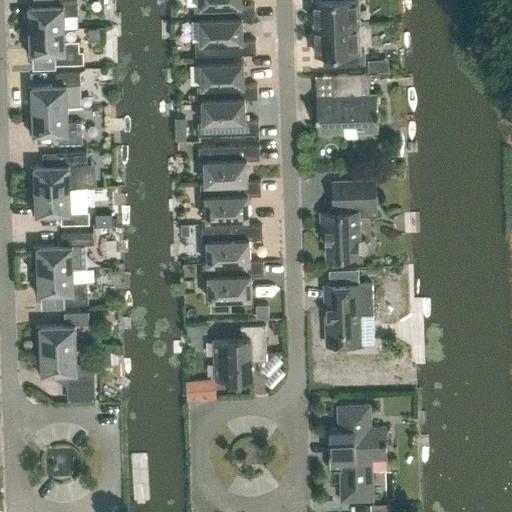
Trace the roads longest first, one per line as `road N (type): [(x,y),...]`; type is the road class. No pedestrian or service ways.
road 1 (residential): [(296,406),(284,0)]
road 2 (residential): [(296,406),(214,412),(199,425),(203,496),(214,507),(286,504),(298,489)]
road 3 (residential): [(0,180),(7,419)]
road 4 (residential): [(7,419),(101,416),(110,425),(112,492),(100,511)]
